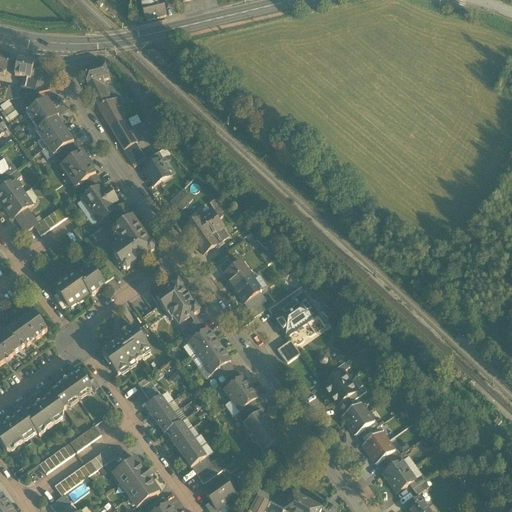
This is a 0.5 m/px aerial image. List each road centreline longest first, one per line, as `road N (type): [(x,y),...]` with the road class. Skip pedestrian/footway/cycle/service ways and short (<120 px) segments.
road 1 (residential): [(184,258),(365,511)]
road 2 (residential): [(62,44),(89,122),(184,258)]
road 3 (secondary): [(295,0),(111,42),(62,44)]
road 4 (residential): [(74,341),(196,511)]
road 5 (residential): [(184,258),(74,341)]
road 6 (residential): [(74,341),(0,237)]
